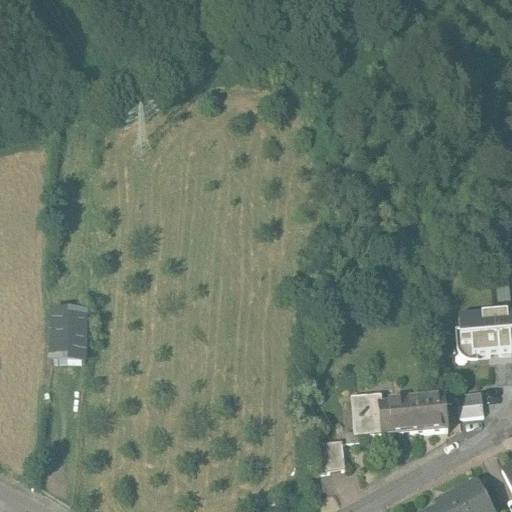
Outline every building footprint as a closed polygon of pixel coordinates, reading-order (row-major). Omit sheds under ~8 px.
[(460,319),(461,329),(461,331),(463,334),(466,335),(469,337),(472,337),(476,336),(511,334),(511,332),(511,331),(511,290),(458,295),(459,310),(457,310),(458,320),(460,319)] [(461,331),(461,329),(460,319),(458,320),(457,310),(454,310),(455,326),(456,329),(457,333),(460,336),(462,339),(465,340),(468,341),(472,342),(477,342),(476,336),(472,337),(469,337),(466,335),(463,334),(461,331)] [(52,317),(50,367),(83,368),(85,318),(52,317)] [(457,373),(461,398),(485,394),(481,369),(457,373)] [(353,389),(357,422),(445,413),(442,380),(353,389)] [(341,427),(325,428),(327,449),(342,448),(341,427)] [(511,443),(501,449),(511,468),(511,443)] [(436,489),(418,499),(424,511),(448,511),(458,506),(460,511),(493,493),(476,462),(434,485),(436,489)]
